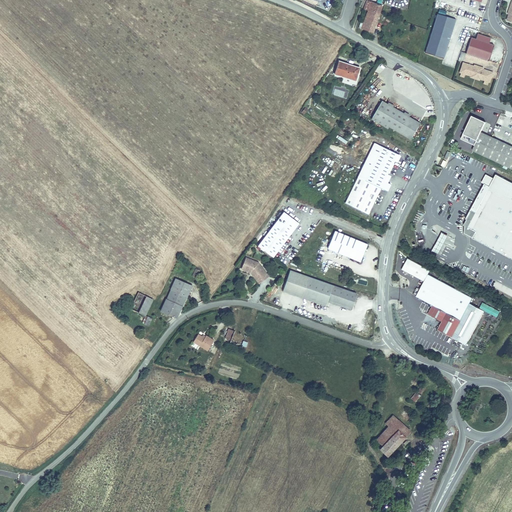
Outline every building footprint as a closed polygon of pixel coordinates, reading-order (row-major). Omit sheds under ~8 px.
[(373,33),(383,7),(368,2),(365,11),(368,12),(364,24),(361,23),(359,28),(373,33)] [(456,20),(437,14),(425,54),(444,59),(456,20)] [(464,51),(486,59),(492,43),(469,35),(464,51)] [(361,65),(339,59),(335,71),(357,78),(361,65)] [(463,72),(468,73),(468,75),(476,78),(477,76),(482,78),(486,80),(487,80),(490,71),(480,67),(480,66),(472,63),(471,64),(462,61),(459,70),(463,72)] [(384,78),(378,73),(368,87),(374,92),(384,78)] [(420,121),(382,99),(371,117),(388,128),(390,125),(411,137),(420,121)] [(472,113),(462,137),(475,143),(486,120),(472,113)] [(511,144),(482,130),(473,149),(511,167),(511,144)] [(401,156),(375,143),(358,177),(381,189),(388,192),(392,185),(388,184),(391,177),(388,175),(394,162),(398,164),(401,156)] [(511,181),(497,173),(489,188),(484,186),(481,192),(485,194),(476,210),(472,208),(464,223),(465,224),(465,225),(465,226),(466,226),(467,227),(465,231),(473,236),(511,257),(511,181)] [(381,189),(358,177),(345,204),(369,216),(381,189)] [(476,210),(485,194),(481,192),(472,208),(476,210)] [(284,211),(259,244),(273,255),(299,222),(284,211)] [(367,243),(334,231),(327,247),(360,261),(367,243)] [(448,234),(442,231),(433,249),(439,252),(448,234)] [(246,258),(242,270),(250,272),(256,279),(266,271),(262,266),(260,265),(260,262),(246,258)] [(472,297),(428,274),(430,270),(408,258),(402,269),(424,281),(416,296),(433,305),(436,307),(431,315),(442,321),(438,329),(461,341),(467,344),(484,310),(480,308),(469,302),(472,297)] [(356,292),(289,270),(282,290),(325,305),(327,300),(351,308),(356,292)] [(266,271),(256,279),(259,284),(270,275),(266,271)] [(191,285),(176,278),(161,310),(176,317),(191,285)] [(153,298),(139,292),(131,308),(145,315),(153,298)] [(297,311),(301,298),(282,292),(278,305),(297,311)] [(500,311),(483,302),(480,308),(484,310),(497,317),(500,311)] [(431,315),(436,307),(433,305),(428,314),(431,315)] [(246,335),(228,327),(224,336),(232,339),(231,341),(242,345),(246,335)] [(199,333),(193,341),(207,349),(214,338),(207,333),(205,336),(200,334),(199,333)] [(387,458),(411,434),(393,417),(385,426),(388,429),(375,442),(381,449),(379,451),(387,458)] [(433,440),(433,451),(447,450),(447,440),(433,440)]
